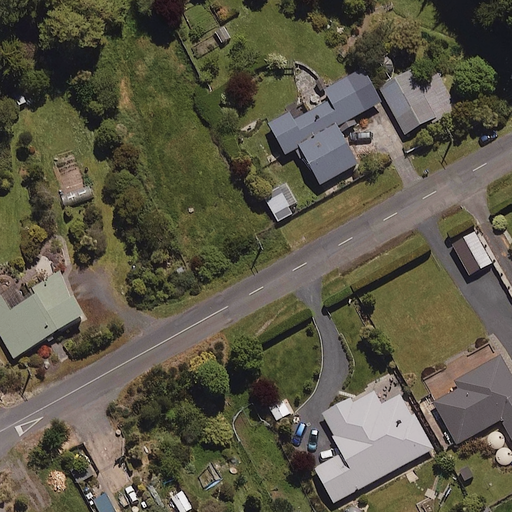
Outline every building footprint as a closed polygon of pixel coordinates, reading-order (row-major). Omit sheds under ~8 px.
[(457,112),(439,75),(419,85),(414,74),(381,91),(404,138),(457,112)] [(367,115),(348,81),(325,94),(331,103),(312,114),(304,99),(286,109),(290,117),(270,128),(286,158),(300,151),(321,189),(359,168),(339,131),(367,115)] [(297,203),(287,187),(265,201),(280,225),(294,216),(289,208),(297,203)] [(86,320),(60,274),(31,289),(37,299),(14,312),(0,287),(0,335),(14,361),(86,320)] [(511,378),(501,359),(456,384),(461,392),(436,405),(459,447),(504,422),(511,437),(511,378)] [(388,401),(380,387),(325,418),(346,456),(316,472),(335,506),(433,452),(401,394),(388,401)] [(115,511),(108,497),(95,504),(99,511),(115,511)]
